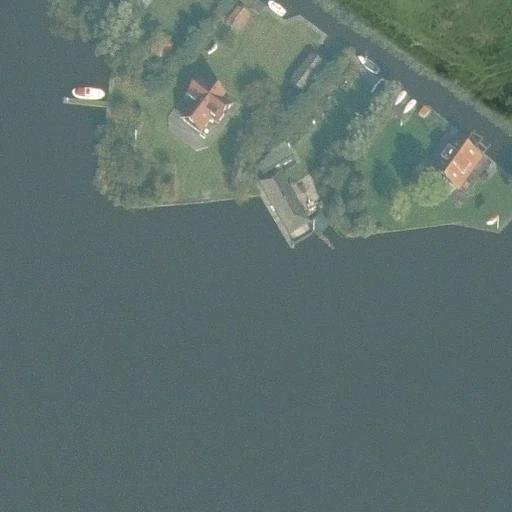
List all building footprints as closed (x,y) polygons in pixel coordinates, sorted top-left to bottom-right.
[(246,16),(236,8),(223,24),(233,32),(246,16)] [(170,43),(151,43),(151,61),(171,61),(170,43)] [(288,89),(301,99),(322,69),(309,59),(288,89)] [(198,86),(185,103),(192,109),(182,123),(198,135),(209,121),(216,127),(229,110),(220,103),(221,100),(209,91),(207,93),(198,86)] [(423,121),(428,115),(423,111),(418,117),(423,121)] [(455,192),(476,161),(449,142),(427,173),(455,192)] [(261,179),(292,160),(283,145),(268,154),(270,157),(263,161),(264,163),(255,169),(261,179)] [(276,181),(250,196),(281,247),(307,231),(276,181)]
